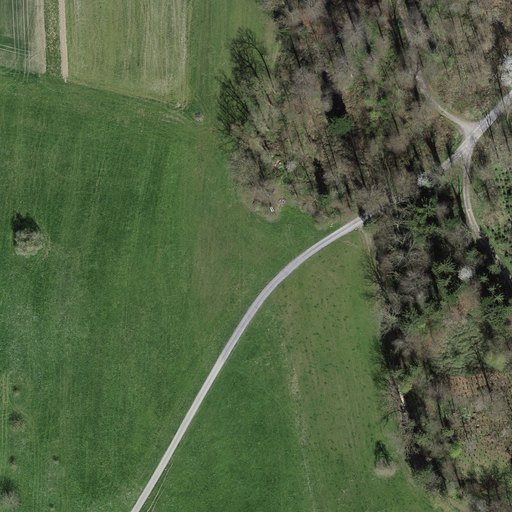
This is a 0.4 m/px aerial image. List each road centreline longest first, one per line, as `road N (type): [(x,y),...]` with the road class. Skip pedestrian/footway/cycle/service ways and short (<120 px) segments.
road 1 (unclassified): [(511,105),(454,156),(277,279),(233,339),(135,511)]
road 2 (track): [(395,0),(474,214),(511,283)]
